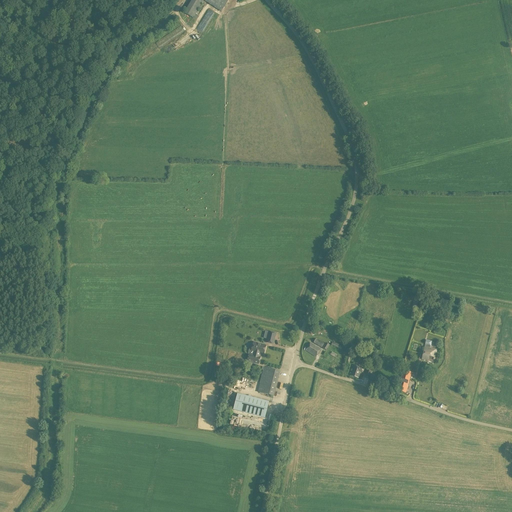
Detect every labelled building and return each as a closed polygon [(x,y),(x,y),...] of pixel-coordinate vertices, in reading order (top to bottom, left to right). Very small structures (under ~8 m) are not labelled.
[(203,0),(221,12),(229,0),(203,0)] [(269,332),(267,339),(274,341),(276,334),(269,332)] [(322,348),(324,343),(316,338),(313,343),(322,348)] [(422,359),(427,360),(428,356),(435,358),(437,350),(430,348),(432,341),(426,340),(422,359)] [(251,349),(249,350),(248,351),(253,353),(260,354),(260,353),(264,354),(266,346),(253,342),(252,349),(251,349)] [(316,357),(321,349),(311,343),(306,351),(316,357)] [(260,354),(253,353),(248,351),(248,355),(249,355),(247,361),(258,364),(260,357),(259,357),(260,354)] [(362,373),(364,368),(354,365),(350,376),(358,378),(360,372),(362,373)] [(273,396),(279,372),(262,367),(261,370),(264,370),(261,381),(258,380),(257,384),(260,385),(258,392),(273,396)] [(406,393),(411,373),(403,370),(397,390),(406,393)] [(269,402),(237,393),(233,410),(265,418),(269,402)]
